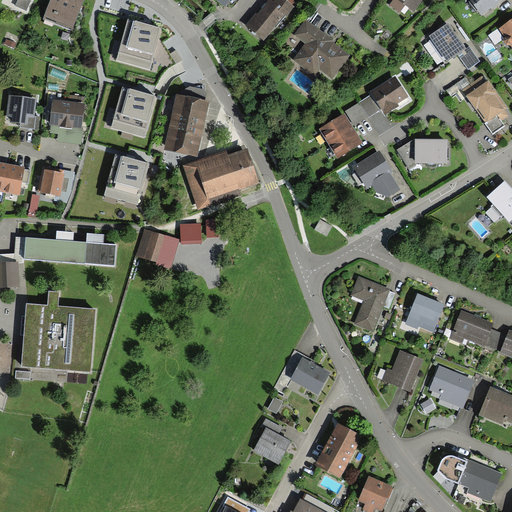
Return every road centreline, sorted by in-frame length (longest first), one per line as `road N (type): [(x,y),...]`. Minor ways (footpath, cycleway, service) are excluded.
road 1 (residential): [(148,0),(174,14),(208,62),(271,186),(301,276)]
road 2 (residential): [(511,153),(362,244)]
road 3 (residential): [(362,244),(373,256),(511,311)]
road 4 (residential): [(353,386),(325,410),(273,511)]
road 5 (residential): [(301,276),(353,386)]
road 6 (residential): [(511,461),(436,436),(401,460)]
